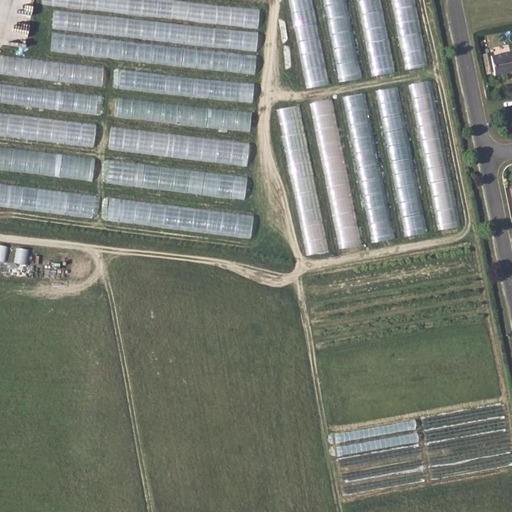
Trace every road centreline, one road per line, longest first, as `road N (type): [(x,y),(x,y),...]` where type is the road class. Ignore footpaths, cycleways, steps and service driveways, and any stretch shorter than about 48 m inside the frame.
road 1 (track): [(0,240),(294,278),(298,251),(277,212),(259,123),(274,0)]
road 2 (track): [(149,511),(102,271)]
road 3 (residential): [(454,0),(492,161)]
